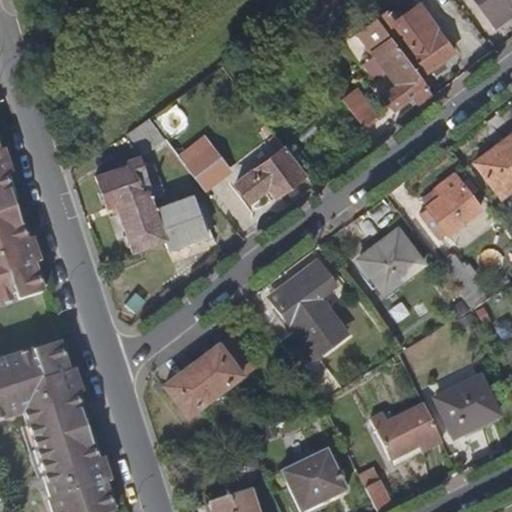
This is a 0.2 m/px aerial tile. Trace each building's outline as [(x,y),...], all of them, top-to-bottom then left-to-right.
[(511,12),(511,0),(474,0),(494,26),(511,12)] [(390,15),(378,24),(422,82),(433,73),(438,78),(448,72),(443,65),(453,58),(419,11),(398,26),(390,15)] [(422,82),(378,24),(359,38),(376,60),(388,76),(397,89),(383,101),(395,118),(414,102),(419,108),(434,97),(422,82)] [(388,76),(376,60),(363,71),(374,86),(388,76)] [(354,92),(342,102),(362,128),(374,119),(354,92)] [(150,122),(129,138),(145,159),(165,143),(150,122)] [(511,190),(511,135),(473,166),(499,200),(511,190)] [(259,152),(237,170),(257,197),(269,188),(276,197),(303,177),(283,152),(285,150),(276,140),(260,153),(259,152)] [(0,306),(43,294),(41,287),(35,264),(44,261),(37,235),(27,238),(21,219),(16,200),(8,176),(14,174),(7,151),(1,153),(0,150),(0,306)] [(196,159),(184,169),(202,193),(213,184),(196,159)] [(125,168),(94,180),(106,214),(115,211),(131,258),(164,246),(168,255),(209,240),(193,198),(155,212),(150,197),(152,196),(139,160),(125,164),(125,168)] [(257,197),(237,170),(229,176),(249,203),(257,197)] [(8,176),(16,200),(21,198),(14,174),(8,176)] [(478,210),(454,177),(422,201),(426,206),(416,216),(436,242),(446,233),(447,234),(478,210)] [(27,238),(37,235),(31,215),(21,219),(27,238)] [(432,260),(410,232),(400,238),(423,267),(432,260)] [(423,267),(400,238),(398,234),(358,264),(384,297),(423,267)] [(471,310),(473,309),(484,297),(479,291),(462,269),(452,256),(438,268),(461,298),(471,310)] [(35,264),(41,287),(51,283),(44,261),(35,264)] [(332,287),(316,263),(291,281),(298,290),(278,304),(317,357),(351,332),(323,295),(332,287)] [(467,264),(462,269),(479,291),(484,287),(467,264)] [(298,290),(291,281),(271,295),(278,304),(298,290)] [(441,312),(448,324),(471,310),(461,298),(441,312)] [(474,324),(469,314),(455,321),(461,331),(474,324)] [(253,372),(230,342),(163,396),(185,424),(253,372)] [(112,511),(111,507),(104,485),(112,481),(105,459),(96,463),(88,436),(83,417),(75,397),(85,394),(77,367),(69,371),(61,349),(59,345),(0,362),(0,423),(22,418),(40,481),(49,511),(112,511)] [(70,346),(61,349),(69,371),(77,367),(70,346)] [(497,416),(478,380),(435,401),(454,441),(470,433),(469,430),(497,416)] [(75,397),(83,417),(91,414),(85,394),(75,397)] [(368,419),(373,430),(388,462),(416,447),(421,454),(442,444),(422,405),(386,423),(380,412),(368,419)] [(271,438),(264,422),(246,428),(242,430),(247,441),(250,439),(252,445),(271,438)] [(96,463),(105,459),(97,433),(88,436),(96,463)] [(303,511),(344,491),(325,453),(279,475),(298,511),(303,511)] [(234,485),(251,487),(259,472),(252,457),(235,456),(226,470),(234,485)] [(104,485),(111,507),(119,503),(112,481),(104,485)] [(378,481),(364,488),(376,511),(383,511),(391,508),(378,481)] [(256,511),(251,492),(208,506),(209,511),(256,511)]
